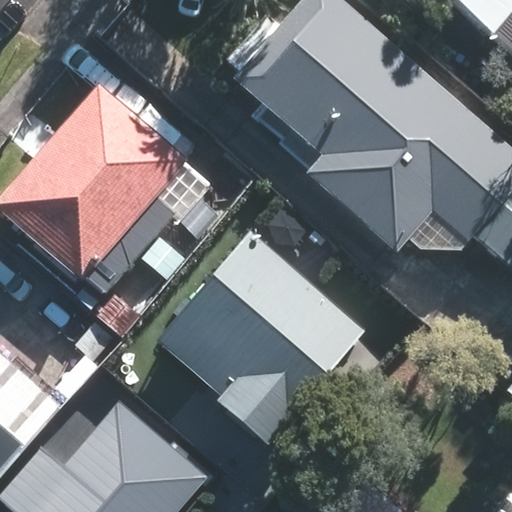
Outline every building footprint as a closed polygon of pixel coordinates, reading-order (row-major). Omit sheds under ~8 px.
[(511,145),(350,0),(302,0),(279,26),(266,14),(220,64),(323,157),(309,171),(402,255),(445,208),(511,268),(511,145)] [(511,0),(410,0),(414,3),(416,0),(456,0),(511,47),(511,0)] [(104,82),(0,203),(0,210),(106,301),(214,175),(104,82)] [(340,263),(254,364),(324,422),(409,321),(340,263)] [(0,481),(69,406),(0,343),(0,481)] [(224,511),(240,493),(177,442),(198,416),(140,369),(27,509),(31,511),(224,511)] [(511,511),(511,463),(485,494),(505,511),(511,511)] [(318,492),(299,511),(399,511),(363,480),(318,492)]
